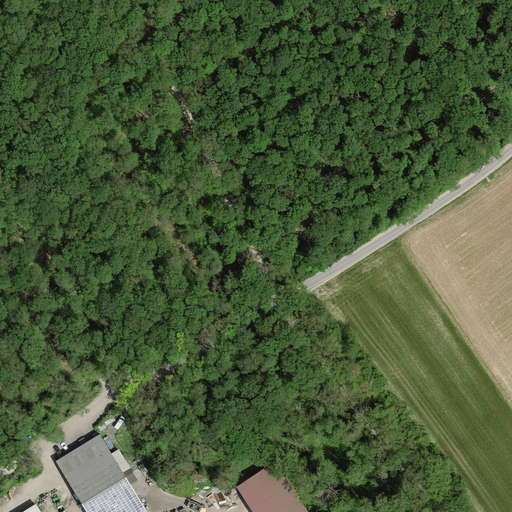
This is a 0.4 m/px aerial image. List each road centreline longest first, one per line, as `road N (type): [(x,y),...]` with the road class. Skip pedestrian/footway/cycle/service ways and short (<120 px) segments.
road 1 (unclassified): [(441,511),(278,302),(511,149)]
road 2 (track): [(133,0),(278,302)]
road 3 (track): [(278,302),(0,479)]
